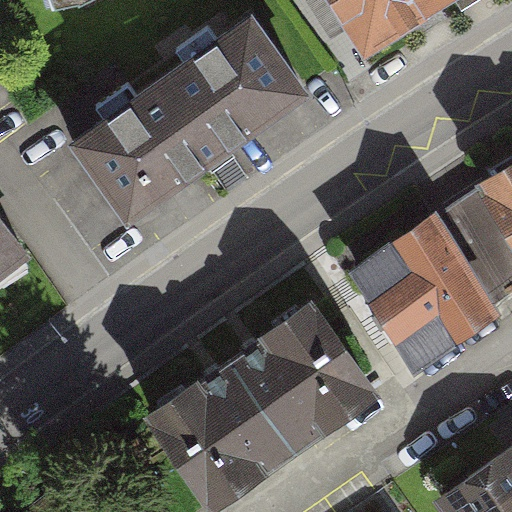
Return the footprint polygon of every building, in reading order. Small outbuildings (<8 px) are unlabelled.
[(62,0),(67,14),(101,0),(62,0)] [(340,0),(380,59),(468,0),(340,0)] [(268,12),(85,140),(144,224),(328,96),(268,12)] [(511,170),(461,202),(511,298),(511,170)] [(0,195),(0,288),(44,255),(0,195)] [(511,298),(461,202),(348,272),(414,375),(511,312),(511,298)] [(314,308),(142,422),(201,511),(228,511),(382,411),(314,308)] [(511,511),(511,454),(447,497),(457,511),(511,511)] [(106,511),(76,468),(17,511),(18,511),(106,511)]
